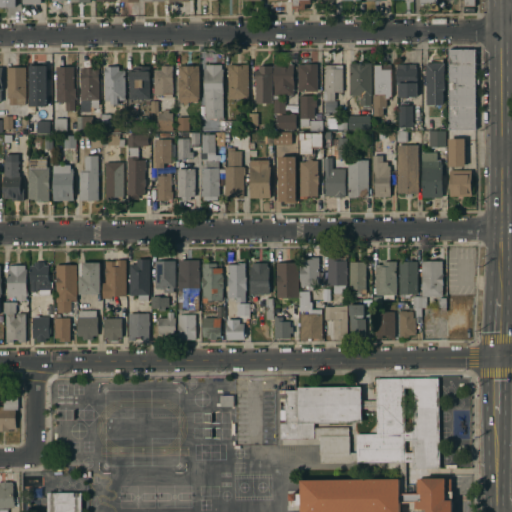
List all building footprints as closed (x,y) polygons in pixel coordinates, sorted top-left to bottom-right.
[(310,0),(311,3),(305,3),(305,8),(292,9),(292,5),(293,5),(292,0),(310,0)] [(448,50),(475,49),(475,129),(461,129),(448,130),(448,50)] [(444,89),(443,89),(443,104),(427,105),(426,63),(427,63),(427,62),(440,61),(440,59),(443,59),(443,63),(444,63),(444,89)] [(227,64),(239,64),(239,63),(248,63),(248,98),(228,99),(227,64)] [(293,63),(293,95),(274,95),(274,86),(273,86),(273,64),(293,63)] [(317,91),(298,91),(298,64),(304,64),(304,63),(317,63),(317,91)] [(371,95),(371,105),(360,105),(360,95),(349,95),(349,63),(371,63),(371,95)] [(221,64),(221,68),(223,68),(223,77),(224,77),(224,84),(223,84),(223,94),(223,118),(215,118),(215,121),(211,121),(211,118),(204,118),(204,93),(204,68),(206,68),(206,64),(221,64)] [(391,96),(389,96),(389,98),(386,98),(386,106),(382,107),(383,115),(373,115),(372,95),(374,94),(373,65),(390,64),(391,96)] [(397,96),(397,84),(396,84),(396,68),(397,68),(397,64),(415,64),(415,68),(416,68),(417,96),(407,96),(397,96)] [(172,65),(172,94),(171,94),(171,96),(167,96),(167,94),(154,94),(154,69),(161,69),(161,65),(172,65)] [(198,65),(198,70),(199,70),(199,80),(199,98),(197,98),(197,102),(188,102),(188,104),(183,104),(183,102),(179,102),(179,98),(178,98),(178,65),(198,65)] [(271,102),(255,102),(255,79),(252,79),(252,70),(258,70),(258,65),(271,65),(271,102)] [(342,65),(342,91),(334,91),(334,100),(334,111),(328,111),(328,115),(323,115),(323,112),(322,100),(325,100),(325,92),(324,92),(324,85),(322,85),(322,80),(324,80),(324,68),(325,68),(325,65),(342,65)] [(25,98),(25,104),(9,104),(9,98),(7,98),(7,66),(25,67),(25,98)] [(73,88),(75,88),(75,101),(56,101),(56,66),(73,66),(73,88)] [(125,100),(119,100),(119,104),(110,104),(110,100),(104,100),(104,66),(118,66),(118,70),(124,70),(125,100)] [(148,66),(148,78),(149,78),(149,99),(149,105),(144,105),(144,101),(139,101),(139,99),(128,99),(129,69),(133,69),(133,68),(136,68),(136,66),(148,66)] [(41,67),(41,70),(49,70),(49,79),(51,79),(50,97),(50,126),(49,126),(49,128),(45,128),(45,126),(40,126),(40,119),(35,119),(35,107),(38,107),(38,106),(30,106),(30,102),(28,102),(28,82),(27,82),(27,67),(41,67)] [(98,99),(98,112),(92,112),(92,107),(90,107),(90,113),(77,113),(80,99),(80,67),(98,67),(98,99)] [(299,95),(314,95),(314,99),(316,99),(316,106),(314,107),(314,115),(316,115),(316,117),(314,117),(314,119),(311,119),(311,118),(309,118),(309,119),(308,119),(308,126),(300,126),(299,95)] [(285,98),(285,113),(273,113),(273,98),(285,98)] [(412,127),(398,127),(398,105),(412,105),(412,127)] [(162,112),(162,109),(168,109),(168,112),(172,112),(172,130),(157,130),(157,112),(162,112)] [(257,113),(257,125),(256,125),(256,129),(249,129),(249,113),(257,113)] [(289,114),(289,113),(293,113),(293,114),(295,114),(295,128),(276,128),(276,114),(289,114)] [(111,114),(110,127),(101,127),(101,114),(111,114)] [(370,115),(370,128),(348,128),(348,115),(370,115)] [(12,129),(3,129),(3,116),(12,116),(12,129)] [(92,132),(77,132),(77,116),(92,116),(92,132)] [(189,130),(177,130),(177,117),(188,116),(189,130)] [(346,129),(337,129),(337,119),(346,119),(346,129)] [(224,120),(238,120),(238,131),(224,132),(224,127),(224,121),(224,120)] [(322,120),(322,130),(309,130),(309,120),(322,120)] [(36,132),(48,131),(48,121),(36,122),(36,132)] [(68,121),(68,133),(52,133),(52,121),(68,121)] [(461,129),(461,138),(464,138),(465,166),(448,166),(448,138),(448,130),(461,129)] [(407,130),(407,142),(397,141),(396,130),(407,130)] [(445,146),(429,146),(429,130),(445,130),(445,146)] [(290,131),(272,132),(272,144),(290,144),(290,131)] [(330,131),(330,133),(331,133),(331,137),(330,137),(330,139),(323,140),(323,131),(330,131)] [(199,132),(199,143),(198,143),(198,149),(190,149),(190,132),(199,132)] [(204,134),(204,132),(209,132),(209,134),(214,134),(214,140),(215,140),(215,142),(215,144),(214,144),(214,147),(215,147),(215,150),(214,150),(214,151),(216,151),(216,154),(214,154),(214,156),(208,156),(208,155),(207,155),(207,152),(206,152),(206,153),(204,153),(204,152),(201,152),(201,134),(204,134)] [(216,145),(216,132),(224,132),(224,145),(216,145)] [(273,143),(264,143),(264,132),(273,132),(273,143)] [(322,132),(322,147),(312,147),(312,153),(307,153),(307,155),(304,155),(304,154),(299,154),(299,133),(322,132)] [(119,138),(123,138),(124,145),(122,145),(123,147),(120,147),(120,145),(102,145),(102,134),(119,133),(119,138)] [(127,134),(147,134),(147,138),(148,138),(148,141),(147,141),(147,145),(142,145),(142,147),(139,147),(139,145),(138,145),(138,159),(145,159),(145,169),(144,169),(144,178),(145,178),(145,186),(144,186),(144,188),(144,194),(139,194),(139,199),(127,199),(127,134)] [(371,146),(365,147),(365,141),(363,141),(363,134),(370,134),(371,146)] [(63,147),(63,135),(76,135),(75,148),(63,147)] [(346,159),(337,159),(337,149),(336,149),(336,146),(337,146),(337,137),(346,137),(346,159)] [(171,163),(163,163),(163,168),(155,168),(155,167),(153,167),(153,162),(154,162),(154,139),(171,138),(171,163)] [(189,151),(192,151),(193,157),(189,157),(189,159),(177,159),(177,138),(189,138),(189,151)] [(52,148),(44,148),(44,139),(52,140),(52,148)] [(418,192),(411,193),(411,194),(404,194),(404,192),(397,192),(396,161),(397,161),(397,144),(418,144),(418,192)] [(241,166),(243,166),(243,167),(244,167),(244,175),(243,175),(243,197),(232,197),(231,195),(224,195),(224,166),(227,166),(227,147),(234,147),(234,150),(241,150),(241,166)] [(18,172),(19,172),(19,176),(20,176),(20,188),(23,188),(23,200),(11,200),(11,198),(3,198),(3,176),(4,176),(4,161),(4,154),(18,154),(18,172)] [(98,200),(79,200),(79,171),(80,171),(80,168),(84,168),(84,155),(97,155),(98,200)] [(390,196),(374,196),(374,172),(372,172),(372,155),(382,155),(382,161),(387,161),(387,166),(390,166),(390,196)] [(442,197),(422,197),(421,164),(422,164),(422,155),(437,155),(437,159),(440,159),(440,161),(441,164),(442,164),(442,197)] [(332,168),(345,168),(345,197),(334,197),(334,195),(324,195),(324,170),(323,170),(323,157),(332,157),(332,168)] [(48,201),(35,201),(35,199),(28,199),(28,167),(29,167),(29,158),(46,158),(46,166),(48,166),(48,201)] [(249,197),(250,168),(249,168),(249,159),(268,159),(268,166),(270,166),(270,175),(270,184),(270,198),(249,197)] [(317,175),(318,175),(318,184),(317,184),(317,196),(307,196),(307,198),(299,198),(299,161),(305,161),(305,160),(307,160),(307,159),(312,159),(312,160),(317,160),(317,175)] [(218,160),(218,167),(219,177),(219,186),(219,196),(217,196),(217,199),(203,200),(203,196),(201,196),(201,168),(201,160),(218,160)] [(274,167),(284,167),(284,164),(285,164),(285,160),(293,160),(293,167),(295,167),(295,175),(297,175),(296,184),(295,184),(294,198),(274,198),(274,167)] [(368,197),(348,197),(347,160),(368,160),(368,197)] [(123,196),(122,196),(122,200),(105,200),(105,162),(123,161),(123,196)] [(53,200),(53,164),(69,164),(69,168),(72,168),(72,169),(73,169),(73,178),(73,187),(73,200),(53,200)] [(176,168),(194,168),(194,196),(190,196),(190,200),(181,200),(181,196),(177,196),(176,168)] [(471,196),(449,196),(449,170),(471,170),(471,196)] [(157,188),(156,188),(156,183),(157,183),(157,175),(159,175),(159,174),(164,174),(164,175),(166,175),(166,173),(171,173),(171,191),(172,191),(172,199),(168,199),(168,200),(157,200),(157,188)] [(319,285),(316,286),(316,290),(308,290),(308,286),(300,286),(300,281),(299,281),(299,265),(299,259),(309,259),(309,257),(318,257),(319,285)] [(327,257),(346,257),(346,267),(347,267),(347,275),(346,275),(346,285),(345,285),(345,293),(333,293),(333,285),(327,285),(327,257)] [(102,282),(105,282),(105,261),(115,261),(115,259),(125,259),(126,296),(118,296),(118,300),(113,300),(113,296),(112,296),(112,300),(102,300),(102,282)] [(149,295),(148,295),(148,300),(138,300),(138,295),(129,295),(129,264),(136,264),(136,259),(149,259),(149,295)] [(199,259),(199,284),(199,290),(198,290),(199,311),(189,312),(189,310),(178,310),(177,272),(178,272),(178,260),(199,259)] [(175,288),(173,288),(173,292),(163,292),(163,288),(158,288),(158,289),(156,289),(156,288),(154,288),(154,260),(175,260),(175,288)] [(421,307),(421,316),(415,316),(415,308),(413,308),(413,305),(410,305),(410,297),(413,297),(413,296),(412,296),(412,294),(404,294),(404,297),(400,297),(400,294),(399,294),(399,261),(407,261),(407,260),(412,260),(412,261),(417,261),(417,296),(421,296),(421,297),(422,297),(422,307),(421,307)] [(442,273),(442,285),(442,296),(422,296),(422,260),(442,260),(442,273)] [(366,261),(366,289),(362,289),(362,297),(350,297),(350,289),(349,289),(349,261),(366,261)] [(396,295),(393,295),(394,299),(383,299),(383,295),(375,295),(375,264),(382,264),(382,261),(396,261),(396,295)] [(34,265),(34,262),(43,262),(43,265),(48,265),(48,274),(49,274),(49,281),(50,281),(50,282),(52,282),(52,287),(51,287),(51,289),(50,289),(50,295),(39,295),(38,291),(35,291),(35,295),(29,295),(29,291),(30,291),(30,283),(29,283),(29,265),(34,265)] [(100,294),(78,294),(78,276),(79,276),(79,263),(82,263),(82,262),(100,262),(100,294)] [(269,293),(250,294),(250,268),(252,268),(252,262),(267,262),(267,267),(269,267),(269,293)] [(298,297),(276,297),(276,262),(298,262),(298,297)] [(217,263),(217,268),(222,268),(222,276),(223,276),(223,287),(222,287),(222,300),(211,300),(211,302),(202,302),(202,288),(201,288),(201,276),(202,276),(202,263),(217,263)] [(76,300),(70,300),(70,312),(57,312),(57,301),(56,301),(56,264),(76,264),(76,300)] [(235,302),(235,297),(227,297),(227,290),(228,290),(228,286),(227,286),(227,277),(228,277),(228,264),(245,264),(245,277),(246,277),(246,289),(245,289),(245,302),(235,302)] [(7,269),(9,269),(9,265),(25,265),(25,269),(26,269),(26,290),(27,290),(28,295),(26,295),(26,296),(26,299),(16,299),(16,296),(7,296),(7,278),(7,269)] [(299,314),(308,314),(308,311),(299,311),(299,294),(299,295),(299,291),(309,291),(309,295),(310,295),(310,302),(311,302),(311,309),(321,309),(322,337),(305,338),(305,340),(300,340),(300,338),(299,314)] [(151,296),(160,296),(160,297),(168,297),(169,310),(159,311),(159,308),(151,308),(151,296)] [(381,310),(373,310),(373,307),(372,296),(381,296),(381,307),(381,310)] [(422,297),(426,297),(426,302),(431,302),(431,306),(422,307),(422,297)] [(438,307),(438,297),(446,297),(446,306),(446,311),(441,311),(441,307),(438,307)] [(266,319),(265,298),(273,298),(273,317),(274,317),(274,319),(266,319)] [(15,302),(16,313),(14,313),(14,314),(16,314),(16,313),(25,313),(25,341),(18,341),(18,339),(13,340),(13,341),(6,341),(5,313),(4,313),(4,302),(15,302)] [(249,303),(249,315),(236,315),(236,303),(249,303)] [(364,304),(364,311),(364,317),(361,317),(361,318),(365,318),(365,335),(349,335),(349,304),(362,304),(364,304)] [(347,337),(333,337),(333,319),(324,319),(324,306),(334,306),(334,305),(346,305),(347,337)] [(225,316),(217,317),(216,306),(224,306),(225,316)] [(92,335),(92,339),(82,339),(82,335),(77,336),(77,317),(78,317),(78,310),(96,310),(96,316),(97,316),(97,335),(92,335)] [(415,335),(408,335),(408,337),(399,337),(399,311),(405,310),(405,311),(413,311),(413,317),(415,317),(415,335)] [(395,335),(394,335),(394,337),(388,337),(388,335),(381,335),(381,337),(375,337),(375,335),(374,311),(394,311),(395,335)] [(167,317),(167,312),(173,312),(173,317),(175,317),(175,333),(170,333),(170,337),(163,337),(163,333),(158,333),(158,317),(167,317)] [(149,313),(149,321),(149,325),(148,339),(142,339),(142,337),(135,337),(135,339),(128,339),(128,313),(149,313)] [(195,314),(195,339),(178,339),(177,314),(195,314)] [(34,317),(34,315),(38,315),(38,317),(49,317),(49,324),(50,324),(50,333),(49,333),(49,338),(45,338),(45,340),(36,340),(36,338),(32,338),(32,317),(34,317)] [(121,337),(117,337),(117,340),(108,340),(108,337),(103,337),(103,319),(102,319),(102,316),(103,316),(103,318),(109,318),(109,316),(121,316),(121,337)] [(274,317),(282,316),(282,321),(289,321),(290,327),(292,327),(292,333),(290,333),(290,338),(274,338),(274,319),(274,317)] [(70,340),(59,340),(59,338),(54,338),(54,317),(70,317),(70,340)] [(220,317),(220,336),(216,337),(216,339),(207,339),(207,337),(202,337),(202,317),(220,317)] [(239,319),(239,323),(243,323),(244,332),(245,332),(245,336),(244,336),(244,338),(226,338),(226,319),(239,319)] [(375,378),(403,378),(403,387),(404,431),(404,440),(404,452),(404,462),(400,462),(355,462),(355,452),(355,433),(376,433),(376,406),(375,398),(375,378)] [(403,378),(411,378),(411,387),(403,387),(403,378)] [(411,378),(438,378),(439,468),(412,468),(412,461),(412,452),(411,440),(411,431),(411,387),(411,378)] [(349,454),(320,454),(319,454),(319,437),(314,438),(314,439),(280,439),(280,411),(284,411),(284,390),(297,390),(297,387),(361,386),(361,398),(361,406),(361,422),(313,423),(313,427),(348,427),(348,436),(349,436),(349,452),(349,454)] [(17,409),(15,409),(15,429),(8,429),(8,431),(0,431),(0,406),(3,406),(3,395),(11,395),(11,397),(17,397),(17,409)] [(233,395),(233,406),(220,406),(220,395),(233,395)] [(361,406),(361,398),(375,398),(376,406),(361,406)] [(355,452),(355,462),(320,463),(320,454),(349,454),(349,452),(355,452)] [(404,462),(404,452),(412,452),(412,461),(405,462),(405,493),(416,493),(416,499),(415,499),(399,499),(399,477),(400,462),(404,462)] [(399,511),(300,511),(300,478),(399,477),(399,499),(399,511)] [(416,477),(450,477),(450,511),(426,511),(426,507),(415,507),(415,499),(416,499),(416,493),(416,477)] [(0,482),(12,482),(12,496),(13,496),(13,508),(8,508),(8,510),(0,510),(0,482)] [(81,511),(46,511),(46,493),(57,493),(57,489),(60,489),(60,492),(81,492),(81,511)]
